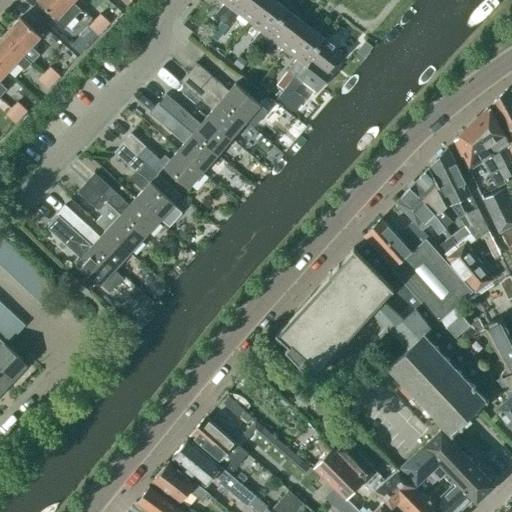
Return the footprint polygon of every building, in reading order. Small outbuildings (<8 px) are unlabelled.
[(72,2),(73,1),(71,0),(36,0),(56,19),(66,9),(75,18),(81,11),(72,2)] [(214,16),(221,21),(237,0),(219,0),(224,3),(214,16)] [(238,14),(249,23),(266,0),(237,0),(221,21),(228,27),(238,14)] [(250,44),(257,49),(287,10),(274,0),(266,0),(249,23),(260,31),(250,44)] [(274,42),(285,50),(306,24),(287,10),(257,49),(264,55),(274,42)] [(94,21),(104,30),(110,23),(100,14),(94,21)] [(3,36),(23,54),(24,53),(33,62),(40,55),(30,46),(39,37),(20,18),(3,36)] [(98,36),(104,30),(94,21),(88,27),(98,36)] [(287,72),(294,77),(324,38),(306,24),(285,50),(296,59),(287,72)] [(80,36),(89,45),(98,36),(88,27),(80,36)] [(0,38),(0,65),(6,72),(16,62),(25,71),(31,64),(22,55),(23,54),(3,36),(0,38)] [(324,38),(294,77),(284,90),(274,102),(287,111),(291,109),(289,104),(297,93),(296,93),(303,85),(301,83),(310,70),(322,79),(342,53),(324,38)] [(55,54),(62,60),(69,66),(76,57),(63,46),(55,54)] [(233,64),(241,70),(246,62),(239,57),(233,64)] [(62,60),(53,70),(60,76),(69,66),(62,60)] [(196,62),(187,72),(245,121),(252,128),(267,111),(235,83),(228,91),(196,62)] [(50,67),(44,74),(54,83),(60,76),(53,70),(50,67)] [(212,110),(206,117),(231,138),(245,121),(187,72),(179,82),(212,110)] [(287,72),(276,85),(284,90),(294,77),(287,72)] [(48,89),(54,83),(44,74),(38,80),(48,89)] [(489,106),(511,146),(511,147),(511,89),(510,91),(508,88),(489,106)] [(231,138),(206,117),(200,124),(165,94),(157,104),(217,154),(231,138)] [(11,109),(21,118),(27,111),(18,102),(11,109)] [(184,143),(178,150),(202,171),(217,154),(157,104),(149,113),(184,143)] [(473,122),(501,179),(509,175),(496,150),(508,142),(489,106),(473,122)] [(15,124),(21,118),(11,109),(5,115),(15,124)] [(501,179),(473,122),(455,139),(469,169),(481,160),(489,174),(476,180),(483,194),(503,183),(501,179)] [(0,140),(9,131),(1,124),(0,125),(0,140)] [(157,174),(164,167),(188,188),(202,171),(178,150),(169,160),(165,155),(160,161),(152,153),(131,134),(122,144),(157,174)] [(135,198),(159,220),(160,219),(168,227),(181,213),(173,205),(174,204),(151,183),(158,175),(157,174),(122,144),(114,153),(135,172),(130,178),(142,190),(135,198)] [(454,211),(465,226),(470,224),(464,214),(457,200),(469,194),(447,148),(430,166),(449,205),(454,211)] [(417,194),(445,230),(446,229),(445,228),(451,223),(440,212),(446,205),(427,169),(411,186),(417,194)] [(159,220),(135,198),(129,205),(95,173),(86,183),(144,236),(159,220)] [(96,222),(105,230),(129,252),(144,236),(86,183),(77,192),(102,215),(96,222)] [(511,185),(503,189),(503,188),(483,199),(499,233),(511,225),(511,205),(511,206),(507,196),(511,194),(511,185)] [(417,194),(411,186),(396,202),(413,222),(421,230),(430,224),(438,235),(445,230),(417,194)] [(129,252),(105,230),(99,237),(86,225),(65,205),(56,215),(114,268),(129,252)] [(113,269),(114,268),(56,215),(48,224),(69,243),(69,244),(82,255),(76,263),(99,284),(100,283),(109,292),(122,278),(113,269)] [(410,250),(381,219),(381,218),(364,236),(393,267),(410,250)] [(473,225),(467,228),(470,233),(475,240),(488,231),(482,218),(471,222),(473,225)] [(427,237),(421,230),(413,222),(403,230),(418,246),(425,239),(427,237)] [(470,233),(464,226),(451,236),(456,244),(464,238),(470,233)] [(464,238),(469,245),(469,244),(475,240),(470,233),(464,238)] [(0,252),(8,244),(0,236),(0,252)] [(457,245),(456,244),(451,236),(437,248),(446,255),(453,248),(457,245)] [(353,247),(275,333),(288,344),(285,349),(301,366),(306,360),(318,371),(373,310),(408,349),(439,321),(473,291),(425,239),(418,246),(392,270),(365,241),(355,250),(353,247)] [(453,248),(446,255),(475,293),(493,279),(464,243),(456,250),(453,248)] [(17,252),(8,244),(0,252),(0,265),(2,267),(17,252)] [(25,260),(17,252),(2,267),(10,275),(25,260)] [(34,268),(25,260),(10,275),(19,283),(34,268)] [(42,276),(34,268),(19,283),(27,291),(42,276)] [(50,284),(42,276),(27,291),(36,299),(50,284)] [(59,292),(50,284),(36,299),(44,307),(59,292)] [(0,319),(8,310),(0,302),(0,319)] [(17,318),(8,310),(0,319),(0,331),(2,334),(17,318)] [(470,325),(460,314),(446,327),(456,337),(470,325)] [(25,326),(17,318),(2,334),(10,342),(25,326)] [(511,337),(502,318),(484,328),(506,370),(511,367),(511,337)] [(443,428),(448,434),(487,398),(486,397),(483,399),(478,393),(488,384),(492,380),(487,374),(439,321),(408,349),(388,367),(398,378),(397,380),(399,382),(402,381),(410,390),(409,392),(411,395),(413,394),(422,403),(421,405),(423,407),(424,406),(433,415),(432,417),(434,419),(436,418),(445,427),(443,428)] [(0,377),(7,384),(25,364),(0,340),(0,377)] [(511,373),(502,378),(500,379),(511,394),(511,373)] [(511,394),(500,379),(502,378),(501,376),(495,381),(504,394),(508,399),(495,410),(511,428),(511,394)] [(488,384),(478,393),(483,399),(486,397),(494,390),(488,384)] [(244,411),(229,397),(223,404),(238,418),(244,411)] [(244,411),(238,418),(245,424),(251,417),(244,411)] [(234,442),(205,417),(190,435),(232,470),(246,453),(234,442)] [(313,470),(255,421),(243,435),(249,441),(256,433),(307,476),(313,470)] [(494,484),(448,434),(443,428),(402,465),(426,490),(443,474),(454,486),(437,501),(446,511),(455,511),(472,497),(476,501),(494,484)] [(255,496),(187,439),(172,457),(206,485),(215,476),(221,481),(219,482),(247,506),(249,503),(259,511),(261,511),(267,507),(255,496)] [(405,511),(440,511),(398,466),(385,478),(349,439),(336,451),(373,490),(376,488),(396,510),(400,506),(405,511)] [(335,488),(360,511),(395,511),(384,501),(373,511),(372,511),(369,509),(371,507),(353,491),(363,480),(333,448),(314,469),(335,488)] [(209,494),(168,462),(167,463),(152,481),(180,503),(189,491),(203,502),(209,494)] [(184,511),(148,486),(135,502),(149,511),(184,511)] [(360,511),(335,488),(326,498),(342,511),(360,511)] [(270,511),(271,511),(296,511),(303,504),(288,491),(270,511)]
